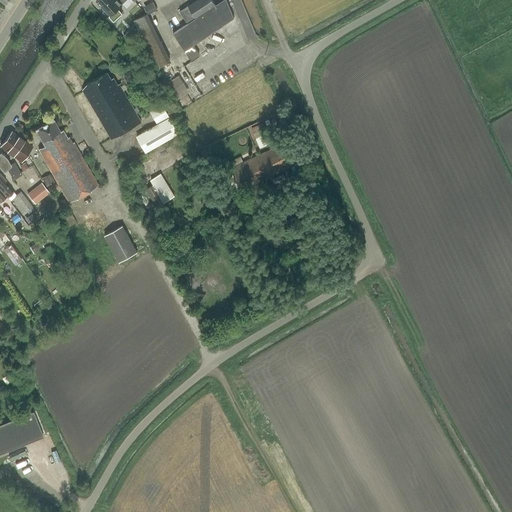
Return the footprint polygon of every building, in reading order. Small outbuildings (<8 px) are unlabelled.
[(118,9),(127,0),(96,0),(96,1),(110,16),(114,21),(123,14),(118,9)] [(148,14),(157,9),(152,0),(149,0),(143,3),(148,14)] [(188,24),(173,33),(185,51),(192,62),(199,57),(200,54),(194,46),(234,19),(226,0),(223,0),(216,5),(213,0),(198,0),(180,12),(188,24)] [(135,20),(158,68),(172,61),(148,13),(135,20)] [(83,90),(89,100),(112,139),(141,122),(119,84),(117,85),(113,78),(111,79),(107,72),(88,84),(83,90)] [(184,84),(179,76),(168,83),(173,91),(184,84)] [(146,153),(179,134),(162,105),(151,112),(157,124),(136,137),(146,153)] [(69,202),(98,185),(74,142),(73,143),(69,137),(67,138),(62,130),(60,131),(53,119),(46,123),(46,122),(42,124),(42,125),(36,129),(45,146),(39,149),(69,202)] [(12,131),(6,139),(27,155),(32,147),(12,131)] [(6,139),(0,147),(21,162),(27,155),(6,139)] [(261,181),(294,164),(291,158),(294,157),(290,149),(288,150),(285,143),(231,168),(242,190),(261,181)] [(13,180),(18,177),(22,175),(15,163),(11,165),(7,159),(1,153),(0,154),(0,167),(4,172),(7,169),(13,180)] [(25,163),(20,166),(23,171),(28,168),(25,163)] [(0,188),(7,197),(13,192),(5,182),(7,181),(0,173),(0,188)] [(157,208),(175,196),(161,174),(151,180),(153,185),(140,193),(146,202),(151,198),(157,208)] [(50,193),(42,183),(28,194),(36,204),(50,193)] [(26,212),(33,207),(21,192),(15,197),(26,212)] [(69,210),(57,217),(64,230),(77,223),(69,210)] [(119,263),(137,253),(123,226),(104,236),(119,263)] [(36,254),(45,247),(41,242),(32,248),(36,254)] [(0,454),(43,437),(33,411),(0,424),(0,454)] [(11,460),(26,454),(24,449),(9,456),(11,460)]
